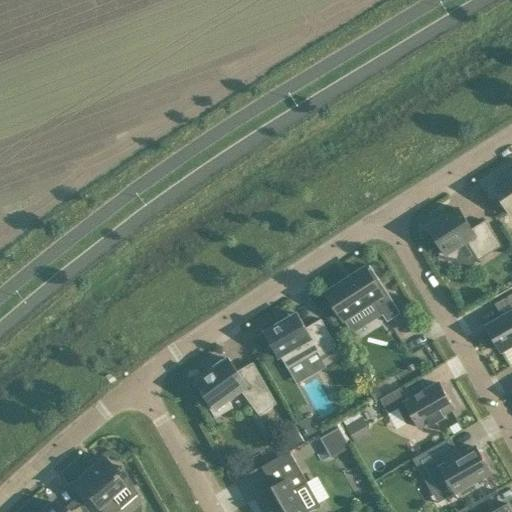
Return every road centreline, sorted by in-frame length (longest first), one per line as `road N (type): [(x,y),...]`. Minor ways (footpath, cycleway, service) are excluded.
road 1 (tertiary): [(0,329),(75,265),(317,98),(487,0)]
road 2 (tertiary): [(441,0),(189,152),(0,298)]
road 3 (residential): [(136,383),(384,217)]
road 4 (residential): [(511,438),(384,217)]
road 5 (residential): [(0,504),(136,383)]
road 6 (residential): [(384,217),(511,137)]
road 7 (residential): [(214,511),(136,383)]
